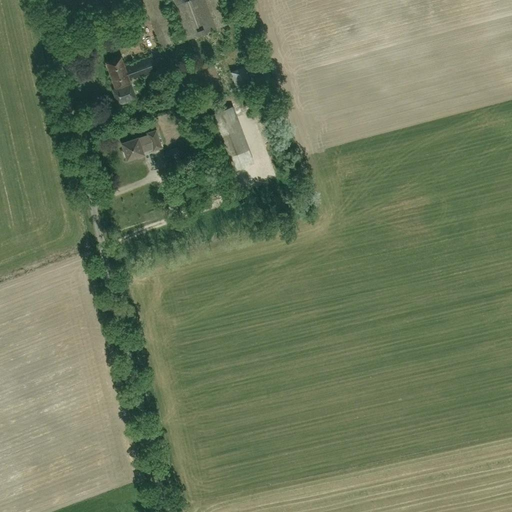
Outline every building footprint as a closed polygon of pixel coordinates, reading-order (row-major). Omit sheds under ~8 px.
[(178,43),(177,40),(162,0),(144,0),(161,46),(162,49),(178,43)] [(168,0),(182,39),(183,41),(226,25),(216,0),(168,0)] [(127,80),(157,70),(153,56),(124,66),(121,56),(107,61),(107,63),(105,64),(107,68),(109,68),(113,79),(125,74),(127,80)] [(175,74),(185,104),(223,90),(212,61),(186,71),(175,74)] [(257,62),(246,66),(230,71),(238,91),(253,86),(255,93),(267,88),(257,62)] [(125,74),(113,79),(116,87),(113,88),(118,101),(142,93),(139,85),(142,83),(140,76),(158,70),(157,70),(127,80),(125,74)] [(225,174),(226,174),(254,163),(233,106),(203,116),(223,169),(225,174)] [(140,138),(139,137),(122,143),(127,159),(144,153),(144,151),(152,149),(152,151),(162,148),(156,130),(147,133),(148,135),(140,138)] [(225,174),(223,169),(196,176),(198,187),(217,183),(218,185),(227,183),(226,174),(225,174)]
